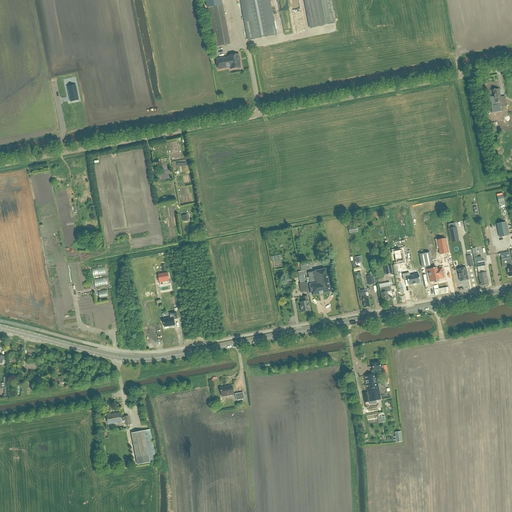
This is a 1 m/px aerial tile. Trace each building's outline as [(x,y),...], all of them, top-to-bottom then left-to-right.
[(240,0),(249,41),(276,35),(269,0),(240,0)] [(304,0),(310,29),(335,24),(330,0),(304,0)] [(227,45),(224,30),(213,32),(216,47),(227,45)] [(217,60),(218,65),(239,61),(239,59),(239,55),(228,57),(228,58),(222,59),(217,60)] [(239,61),(218,65),(218,70),(230,67),(231,69),(240,67),(239,61)] [(76,85),(68,87),(71,102),(79,100),(76,85)] [(501,101),(500,97),(499,90),(492,91),(495,103),(499,102),(500,107),(506,106),(505,100),(501,101)] [(508,236),(505,224),(497,225),(500,238),(508,236)] [(451,240),(458,238),(456,227),(449,229),(451,240)] [(445,239),(437,240),(440,255),(448,254),(445,239)] [(394,252),(396,264),(404,263),(402,250),(394,252)] [(422,268),(432,266),(429,253),(419,255),(422,268)] [(511,272),(511,271),(511,270),(511,267),(510,259),(501,261),(503,268),(506,267),(507,273),(508,273),(508,277),(511,276),(511,273),(511,272)] [(385,275),(393,274),(391,265),(384,267),(385,275)] [(92,277),(106,274),(104,266),(90,269),(92,277)] [(436,268),(428,270),(430,282),(439,281),(438,279),(444,278),(442,268),(436,269),(436,268)] [(466,268),(457,270),(460,282),(468,280),(466,268)] [(312,295),(330,292),(325,270),(308,273),(312,295)] [(169,281),(167,273),(158,274),(159,283),(169,281)] [(409,273),(402,275),(403,280),(407,280),(408,285),(409,285),(413,284),(416,284),(420,283),(418,274),(410,276),(409,273)] [(481,286),(488,285),(486,273),(479,274),(481,286)] [(368,286),(375,284),(373,275),(366,277),(368,286)] [(107,278),(93,279),(93,287),(107,286),(107,278)] [(302,293),(308,292),(306,283),(300,284),(302,293)] [(382,301),(388,300),(387,292),(391,292),(390,286),(380,288),(382,301)] [(432,290),(434,296),(449,292),(448,286),(432,290)] [(418,298),(424,298),(424,288),(416,288),(416,291),(410,291),(411,297),(418,296),(418,298)] [(98,298),(107,297),(105,290),(97,291),(98,298)] [(366,297),(365,293),(360,294),(361,303),(363,302),(364,308),(370,307),(368,297),(366,297)] [(308,301),(307,297),(303,297),(304,302),(300,303),(301,312),(310,311),(308,301)] [(175,325),(174,320),(178,319),(176,313),(169,314),(170,318),(163,320),(164,323),(163,323),(163,324),(164,324),(164,327),(175,325)] [(364,376),(367,393),(363,393),(365,403),(369,402),(381,400),(376,374),(375,370),(381,369),(380,363),(372,364),(373,371),(371,371),(372,375),(364,376)] [(222,397),(233,395),(232,386),(220,388),(222,397)] [(121,418),(120,413),(106,416),(108,424),(121,422),(123,421),(123,423),(125,422),(126,425),(130,425),(129,416),(124,417),(121,418)] [(138,465),(157,461),(155,455),(150,430),(132,433),(136,458),(138,465)]
